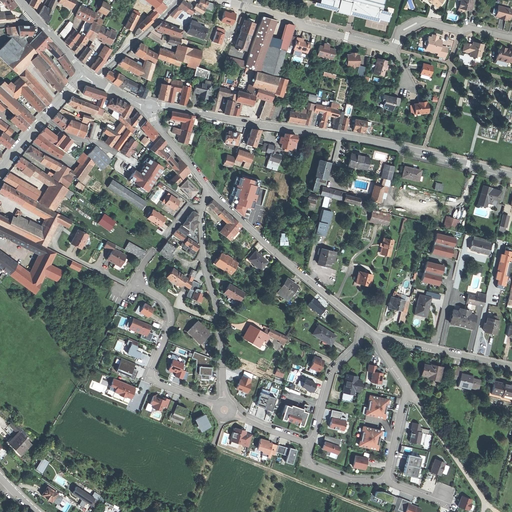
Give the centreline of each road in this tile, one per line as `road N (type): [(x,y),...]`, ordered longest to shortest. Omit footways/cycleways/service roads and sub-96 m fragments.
road 1 (tertiary): [(150,106),(367,139),(511,175)]
road 2 (residential): [(209,187),(364,326)]
road 3 (residential): [(201,211),(225,409)]
road 4 (residential): [(137,282),(171,313),(152,379),(225,409)]
road 5 (track): [(382,511),(213,444)]
road 6 (residential): [(394,47),(223,0)]
road 7 (residential): [(383,337),(409,390),(386,479)]
road 8 (residential): [(364,326),(358,345),(331,371),(311,443)]
road 9 (residential): [(383,337),(511,366)]
road 10 (residential): [(511,37),(424,21),(404,29),(394,47)]
